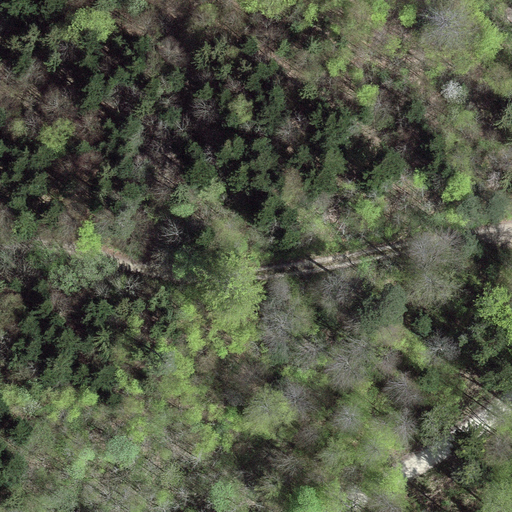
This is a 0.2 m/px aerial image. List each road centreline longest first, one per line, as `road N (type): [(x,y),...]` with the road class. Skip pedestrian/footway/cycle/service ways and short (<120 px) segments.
road 1 (track): [(511,231),(243,275),(188,275),(58,246),(0,244)]
road 2 (unclassified): [(331,511),(408,472),(511,400)]
